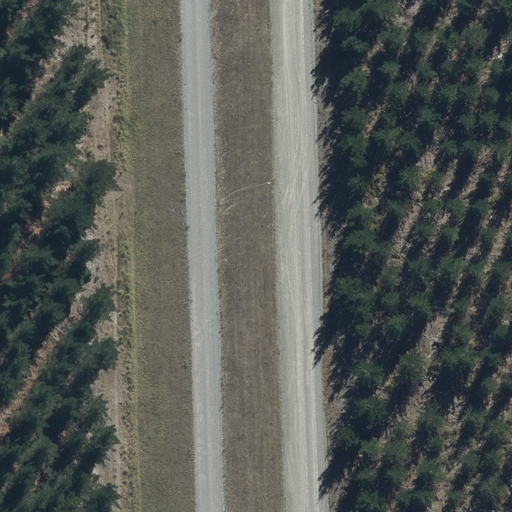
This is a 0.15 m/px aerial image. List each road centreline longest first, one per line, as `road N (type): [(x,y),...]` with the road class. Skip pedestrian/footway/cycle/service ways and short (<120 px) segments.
road 1 (unclassified): [(208,511),(191,0)]
road 2 (unclassified): [(293,0),(307,511)]
